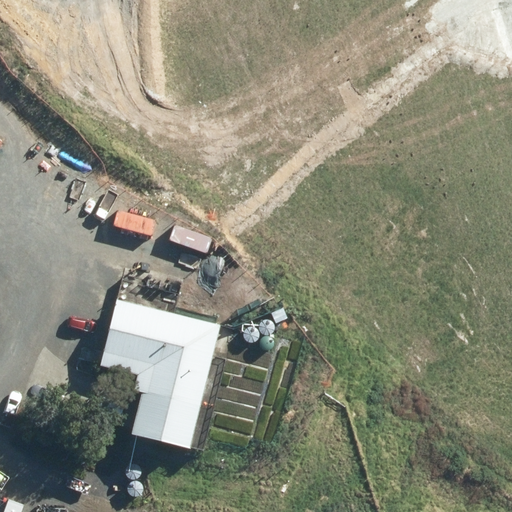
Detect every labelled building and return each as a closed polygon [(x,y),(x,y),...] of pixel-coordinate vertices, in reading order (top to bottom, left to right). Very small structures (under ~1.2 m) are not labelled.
[(47,171),(5,169),(3,210),(45,212),(47,171)] [(96,284),(68,284),(68,306),(96,307),(96,284)] [(223,323),(120,298),(104,367),(137,375),(134,390),(142,392),(132,434),(193,448),(223,323)] [(261,330),(263,332),(265,333),(267,334),(269,334),(271,333),(273,331),(274,329),(275,327),(274,325),(273,323),(272,321),(270,320),(268,320),(265,320),(263,322),(262,323),(261,325),(261,328),(261,330)] [(246,337),(248,339),(249,341),(252,341),(254,341),(256,340),(258,339),(259,337),(259,335),(259,332),(258,330),(257,329),(255,328),(252,327),(250,328),(248,329),(246,331),(245,333),(245,335),(246,337)] [(261,346),(263,348),(265,350),(267,350),(269,350),(271,349),(273,348),(274,346),(275,344),(274,341),(273,339),(272,338),(270,337),(267,336),(265,337),(263,338),(262,340),(261,342),(261,344),(261,346)] [(127,475),(129,477),(131,478),(133,479),(135,479),(137,478),(139,476),(140,474),(141,472),(140,470),(139,468),(138,466),(136,465),(133,465),(131,465),(129,466),(128,468),(127,470),(127,473),(127,475)] [(130,492),(131,494),(133,495),(135,496),(137,496),(139,495),(141,494),(142,492),(143,489),(142,487),(141,485),(140,483),(138,482),(136,482),(133,482),(131,484),(130,486),(129,488),(129,490),(130,492)]
